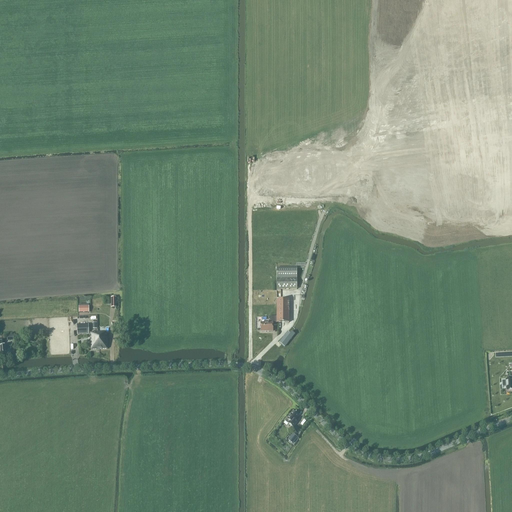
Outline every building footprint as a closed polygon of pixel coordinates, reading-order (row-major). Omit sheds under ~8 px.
[(276,269),(276,290),(296,290),(296,269),(276,269)] [(261,323),(261,332),(266,332),(266,331),(273,331),(273,325),(277,325),(277,322),(288,322),(289,301),(277,301),(276,317),(269,317),(269,323),(261,323)] [(77,333),(89,333),(89,325),(77,325),(77,333)] [(98,333),(90,333),(91,350),(99,350),(107,349),(107,333),(102,333),(102,332),(98,333)] [(280,341),(286,346),(294,335),(292,332),(290,334),(288,332),(280,341)] [(294,411),(285,422),(288,424),(293,428),(298,422),(295,420),(299,416),(296,413),(297,413),(294,411)]
